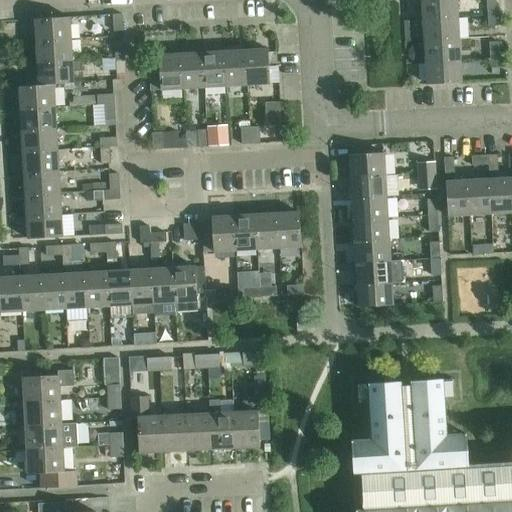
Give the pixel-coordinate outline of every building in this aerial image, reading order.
[(422,0),(423,20),(458,18),(457,0),(422,0)] [(496,0),(487,1),(488,17),(497,17),(496,0)] [(122,14),(113,15),(114,31),(123,31),(122,14)] [(505,16),(497,17),(488,17),(488,26),(505,26),(505,16)] [(35,20),(36,42),(72,40),(70,18),(35,20)] [(459,40),(458,18),(423,20),(425,42),(459,40)] [(36,42),(37,63),(73,61),(72,40),(36,42)] [(460,61),(459,40),(425,42),(426,63),(460,61)] [(115,43),(116,59),(125,58),(124,42),(115,43)] [(489,43),(490,59),(500,59),(499,43),(489,43)] [(247,85),(270,84),(269,65),(268,53),(268,50),(245,51),(247,85)] [(226,86),(247,85),(245,51),(224,52),(226,86)] [(204,88),(226,86),(224,52),(202,53),(204,88)] [(277,52),(268,53),(269,65),(278,65),(277,52)] [(183,89),(204,88),(202,53),(181,55),(183,89)] [(161,90),(183,89),(181,55),(159,56),(161,90)] [(117,75),(126,75),(125,58),(116,59),(117,75)] [(507,58),(500,59),(490,59),(491,69),(507,68),(507,58)] [(73,61),(37,63),(39,86),(54,85),(74,84),(73,72),(82,71),(82,61),(73,62),(73,61)] [(462,83),(460,61),(426,63),(427,85),(462,83)] [(55,108),(54,85),(39,86),(20,87),(21,110),(55,108)] [(69,107),(96,106),(105,105),(114,105),(113,95),(72,97),(73,103),(69,103),(69,107)] [(114,105),(105,105),(106,121),(115,121),(114,105)] [(57,130),(55,108),(21,110),(22,132),(57,130)] [(228,125),(206,126),(206,129),(207,146),(216,146),(229,145),(228,125)] [(259,126),(250,127),(251,144),(260,143),(259,126)] [(240,127),(241,144),(251,144),(250,127),(240,127)] [(198,130),(199,147),(207,146),(206,129),(198,130)] [(58,151),(57,130),(22,132),(23,153),(58,151)] [(152,132),(152,138),(153,150),(162,149),(161,132),(152,132)] [(109,148),(116,147),(116,139),(100,140),(100,148),(109,148)] [(110,165),(109,148),(100,148),(101,166),(110,165)] [(59,173),(58,151),(23,153),(25,175),(59,173)] [(350,156),(351,178),(385,176),(383,154),(350,156)] [(498,173),(497,155),(487,156),(487,166),(488,173),(498,173)] [(472,167),(487,166),(487,156),(472,157),(472,167)] [(455,175),(453,158),(444,158),(445,176),(455,175)] [(435,173),(435,163),(418,164),(418,174),(435,173)] [(60,195),(59,173),(25,175),(26,197),(60,195)] [(436,189),(435,173),(418,174),(419,190),(436,189)] [(108,175),(109,191),(119,191),(118,175),(110,175),(108,175)] [(351,178),(352,199),(386,197),(385,176),(351,178)] [(491,215),(511,213),(511,204),(510,179),(489,180),(491,215)] [(470,216),(491,215),(489,180),(468,182),(470,216)] [(82,192),(93,192),(106,191),(106,183),(105,183),(105,181),(97,182),(97,183),(91,183),(91,184),(82,184),(82,192)] [(448,218),(470,216),(468,182),(446,183),(448,218)] [(103,202),(119,201),(119,191),(109,191),(106,191),(93,192),(94,201),(103,200),(103,202)] [(62,216),(60,195),(26,197),(27,218),(62,216)] [(352,199),(353,220),(387,219),(386,197),(352,199)] [(427,200),(428,217),(437,216),(437,200),(427,200)] [(278,249),(301,248),(299,213),(276,214),(278,249)] [(257,250),(278,249),(276,214),(255,216),(257,250)] [(63,238),(62,216),(27,218),(28,240),(63,238)] [(236,252),(257,250),(255,216),(234,217),(236,252)] [(429,233),(438,232),(437,216),(428,217),(429,233)] [(214,253),(236,252),(234,217),(212,218),(214,253)] [(353,220),(354,242),(388,240),(387,219),(353,220)] [(121,235),(121,225),(104,226),(105,235),(121,235)] [(203,240),(202,225),(182,226),(183,241),(203,240)] [(140,244),(150,243),(149,228),(139,228),(140,244)] [(165,233),(150,234),(150,243),(165,242),(165,233)] [(354,242),(355,264),(389,262),(388,240),(354,242)] [(429,243),(430,260),(440,260),(439,242),(429,243)] [(116,261),(115,244),(105,245),(106,254),(106,261),(116,261)] [(91,255),(106,254),(105,245),(90,246),(91,255)] [(47,257),(62,256),(61,247),(47,248),(47,257)] [(72,263),(71,247),(61,247),(62,256),(62,264),(72,263)] [(19,250),(19,257),(19,266),(29,266),(28,249),(19,250)] [(4,267),(19,266),(19,257),(3,257),(4,267)] [(431,277),(441,277),(440,260),(430,260),(431,277)] [(389,262),(355,264),(357,285),(391,283),(403,283),(402,261),(389,262)] [(175,303),(176,312),(198,311),(198,302),(196,268),(173,269),(175,303)] [(153,304),(175,303),(173,269),(151,271),(153,304)] [(131,306),(153,304),(151,271),(129,272),(131,306)] [(109,307),(131,306),(129,272),(108,273),(109,307)] [(88,308),(109,307),(108,273),(86,274),(88,308)] [(66,309),(88,308),(86,274),(64,275),(66,309)] [(243,289),(244,298),(260,297),(260,287),(259,274),(250,274),(251,288),(243,289)] [(44,310),(66,309),(64,275),(42,276),(44,310)] [(23,312),(44,310),(42,276),(21,278),(23,312)] [(0,302),(1,313),(23,312),(21,278),(0,278),(0,302)] [(358,308),(392,306),(391,283),(357,285),(358,308)] [(304,285),(287,286),(287,296),(304,295),(304,285)] [(443,303),(442,286),(432,287),(433,304),(443,303)] [(276,287),(260,287),(260,297),(277,296),(276,287)] [(216,290),(216,300),(233,299),(233,289),(216,290)] [(307,332),(306,316),(296,317),(297,332),(307,332)] [(207,330),(199,330),(199,342),(208,342),(207,330)] [(89,340),(80,341),(81,349),(90,349),(89,340)] [(24,342),(16,342),(17,353),(25,352),(24,342)] [(207,356),(208,369),(220,368),(220,364),(231,364),(231,353),(219,354),(219,355),(207,356)] [(231,353),(231,364),(244,363),(244,367),(256,366),(255,354),(243,354),(243,353),(231,353)] [(130,357),(130,368),(148,367),(148,371),(160,371),(159,358),(147,359),(147,356),(130,357)] [(208,369),(207,356),(196,356),(197,369),(208,369)] [(159,358),(160,371),(172,370),(172,358),(159,358)] [(61,400),(60,388),(75,387),(74,371),(58,372),(58,376),(24,378),(25,402),(61,400)] [(265,377),(254,377),(255,389),(266,388),(265,377)] [(511,511),(511,461),(468,465),(467,433),(447,435),(444,397),(455,397),(454,379),(369,384),(372,440),(352,442),(353,473),(355,511),(511,511)] [(107,386),(108,398),(122,398),(121,385),(107,386)] [(133,419),(138,419),(139,454),(164,452),(162,416),(149,417),(148,397),(132,398),(133,419)] [(108,411),(122,410),(122,398),(108,398),(108,411)] [(62,424),(61,400),(25,402),(26,426),(62,424)] [(209,401),(210,414),(211,450),(235,449),(234,413),(220,414),(220,400),(209,401)] [(267,411),(258,412),(259,427),(268,427),(267,411)] [(234,413),(235,449),(260,448),(259,427),(258,412),(234,413)] [(211,450),(210,414),(186,415),(188,451),(211,450)] [(188,451),(186,415),(162,416),(164,452),(188,451)] [(63,448),(65,448),(78,447),(76,424),(62,424),(26,426),(27,450),(63,448)] [(109,435),(110,446),(124,446),(123,434),(109,435)] [(109,435),(98,435),(99,447),(110,446),(109,435)] [(111,458),(124,458),(124,446),(110,446),(111,458)] [(63,448),(27,450),(28,474),(40,474),(41,489),(79,487),(78,472),(64,473),(63,448)] [(122,468),(111,468),(111,481),(122,481),(122,468)] [(39,505),(39,511),(67,511),(67,503),(39,505)]
